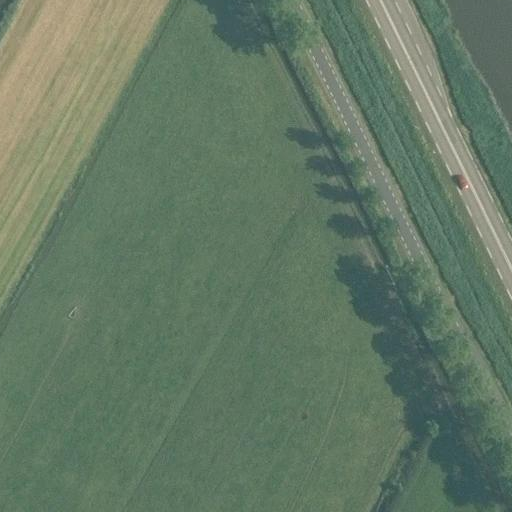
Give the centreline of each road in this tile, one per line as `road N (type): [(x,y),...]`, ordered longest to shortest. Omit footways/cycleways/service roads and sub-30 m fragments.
road 1 (unclassified): [(511,435),(294,0)]
road 2 (primary): [(511,262),(384,0)]
